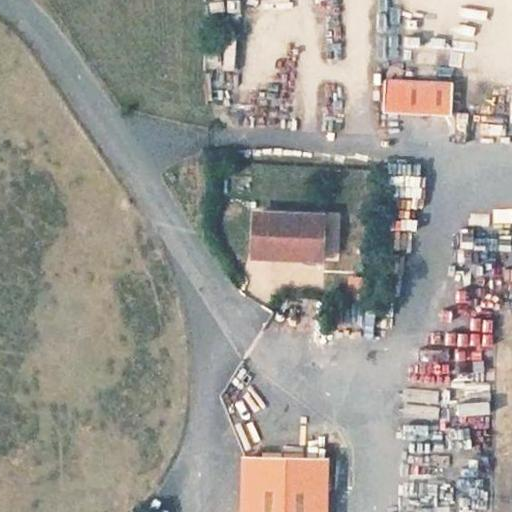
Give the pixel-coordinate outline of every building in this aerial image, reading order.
[(511,73),(511,38),(496,38),(494,73),(511,73)] [(379,78),(378,112),(446,114),(447,80),(379,78)] [(511,85),(502,85),(502,111),(488,110),(488,97),(481,97),(481,114),(501,114),(501,120),(511,120),(511,85)] [(252,257),(284,258),(284,250),(318,252),(320,217),(254,214),(252,257)] [(317,260),(318,252),(284,250),(284,258),(317,260)] [(323,511),(324,461),(244,460),(242,511),(323,511)]
